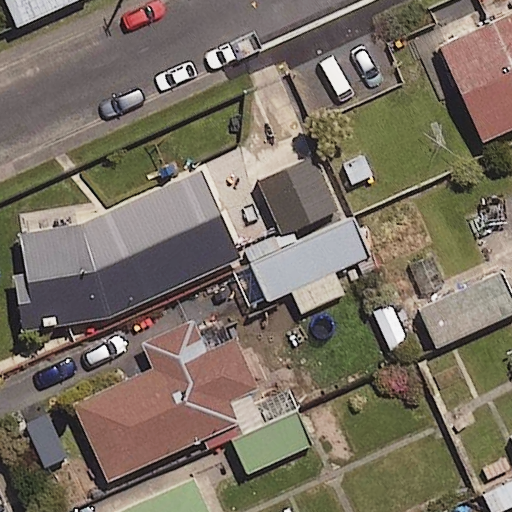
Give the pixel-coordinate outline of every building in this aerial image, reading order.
[(511,130),(511,13),(439,46),(483,144),(511,130)] [(334,206),(306,137),(252,159),(281,228),(334,206)] [(242,260),(202,172),(82,226),(18,236),(25,275),(13,277),(22,334),(109,320),(242,260)] [(366,248),(349,212),(249,258),(265,293),(289,282),(300,307),(341,288),(330,265),(366,248)] [(511,305),(511,297),(496,263),(407,304),(426,345),(511,305)] [(208,355),(193,322),(140,345),(151,371),(73,406),(108,484),(240,425),(230,403),(257,391),(235,343),(208,355)] [(309,439),(294,405),(232,432),(247,466),(309,439)] [(511,422),(506,425),(511,439),(511,469),(478,484),(489,509),(511,499),(511,422)] [(207,511),(192,480),(121,511),(207,511)]
